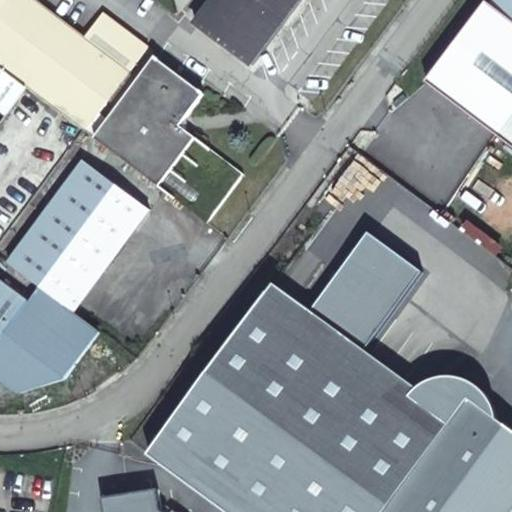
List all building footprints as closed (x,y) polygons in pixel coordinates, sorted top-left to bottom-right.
[(31,0),(11,0),(0,16),(0,68),(29,90),(87,135),(149,51),(106,19),(89,42),(31,0)] [(214,0),(197,24),(254,66),(303,0),(214,0)] [(511,0),(500,0),(495,7),(489,3),(465,36),(445,61),(429,82),(511,144),(511,0)] [(154,62),(94,140),(207,225),(243,176),(179,129),(201,98),(154,62)] [(13,266),(76,314),(153,213),(90,165),(13,266)] [(68,381),(104,335),(76,314),(13,266),(1,282),(0,281),(0,376),(20,391),(68,381)] [(504,511),(511,502),(511,431),(500,423),(497,412),(491,400),(482,391),(471,384),(464,382),(448,380),(435,384),(429,386),(420,392),(414,400),(273,294),(150,457),(226,511),(504,511)] [(160,489),(104,493),(105,511),(180,511),(176,509),(172,511),(168,511),(163,508),(160,489)]
